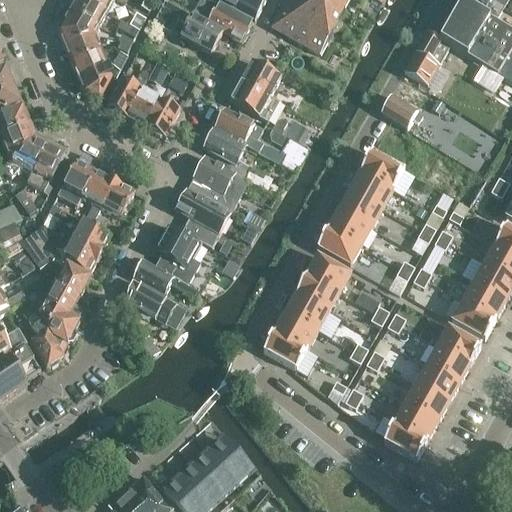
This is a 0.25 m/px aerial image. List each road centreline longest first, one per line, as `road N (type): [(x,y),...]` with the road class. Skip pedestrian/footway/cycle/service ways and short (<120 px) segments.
road 1 (residential): [(439,0),(254,327),(257,365),(428,511)]
road 2 (residential): [(0,418),(71,377),(169,192)]
road 3 (residential): [(169,192),(276,0)]
road 4 (residential): [(169,192),(80,149),(41,88),(32,41)]
